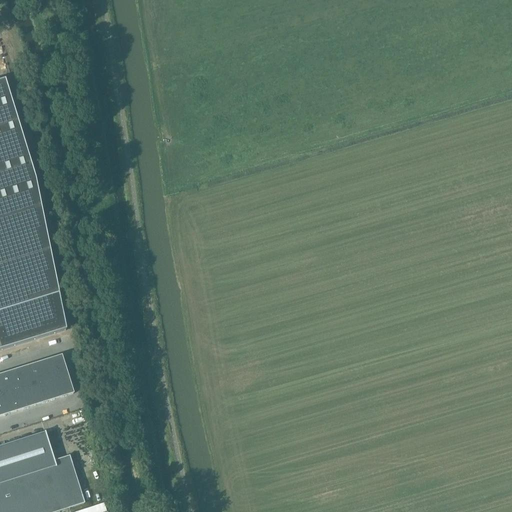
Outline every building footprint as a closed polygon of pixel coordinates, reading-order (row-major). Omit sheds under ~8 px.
[(0,82),(0,351),(66,331),(35,180),(4,81),(0,82)] [(0,417),(64,397),(74,394),(62,356),(0,375),(0,417)] [(71,421),(88,415),(86,409),(69,414),(71,421)] [(71,421),(73,427),(90,421),(88,415),(71,421)] [(75,433),(92,428),(90,421),(73,427),(75,433)] [(75,433),(77,440),(94,434),(92,428),(75,433)] [(0,511),(56,511),(85,503),(69,455),(54,460),(45,432),(0,446),(0,511)] [(79,446),(96,441),(94,434),(77,440),(79,446)] [(79,446),(81,453),(98,448),(96,441),(79,446)] [(83,460),(100,454),(98,448),(81,453),(83,460)] [(83,460),(85,466),(103,461),(100,454),(83,460)] [(87,473),(105,468),(103,461),(85,466),(87,473)] [(87,473),(89,480),(107,474),(105,468),(87,473)] [(92,486),(109,481),(107,474),(89,480),(92,486)] [(92,486),(94,493),(111,488),(109,481),(92,486)] [(96,500),(113,494),(111,488),(94,493),(96,500)] [(113,494),(96,500),(98,507),(115,501),(113,494)]
